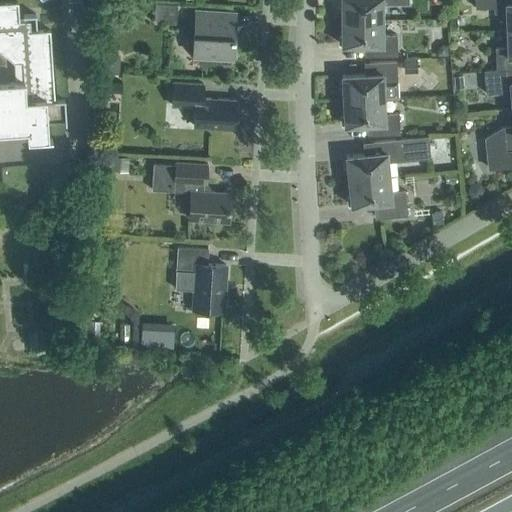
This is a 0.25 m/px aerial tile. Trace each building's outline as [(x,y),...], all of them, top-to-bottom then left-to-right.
[(408,0),(341,0),(341,19),(382,19),(382,4),(409,4),(408,0)] [(511,28),(511,0),(474,0),(475,8),(494,8),(494,14),(507,13),(507,29),(511,28)] [(177,24),(178,5),(160,4),(159,23),(177,24)] [(0,137),(20,136),(20,146),(45,145),(45,143),(41,143),(41,126),(58,125),(58,129),(60,129),(58,104),(49,104),(45,34),(32,35),(31,18),(15,19),(14,6),(0,6),(0,137)] [(233,57),(235,25),(229,24),(230,11),(195,9),(192,54),(193,54),(204,67),(217,56),(233,57)] [(382,34),(382,19),(341,19),(341,44),(369,44),(369,55),(397,55),(396,34),(382,34)] [(449,30),(457,30),(457,20),(449,20),(449,30)] [(511,28),(507,29),(508,49),(496,50),(496,69),(511,67),(511,28)] [(441,46),(438,50),(438,56),(449,56),(448,46),(441,46)] [(121,53),(102,52),(101,71),(120,72),(121,53)] [(416,59),(403,59),(404,69),(417,69),(416,59)] [(398,97),(396,60),(369,62),(369,73),(341,74),(343,100),(383,97),(398,97)] [(511,107),(511,67),(496,69),(484,70),(486,93),(510,91),(511,108),(511,107)] [(462,74),(452,75),(453,86),(463,85),(462,74)] [(202,97),(203,83),(173,81),(172,105),(195,106),(194,125),(234,128),(236,99),(202,97)] [(400,133),(399,112),(384,113),(383,97),(343,100),(344,125),(372,123),(372,134),(400,133)] [(511,107),(511,108),(511,109),(511,125),(502,126),(504,152),(511,150),(511,107)] [(387,160),(430,155),(428,135),(372,141),(373,152),(346,155),(348,180),(389,175),(387,160)] [(128,156),(112,155),(112,167),(128,168),(128,156)] [(207,163),(175,161),(175,163),(153,162),(151,189),(190,191),(188,218),(228,220),(230,193),(205,191),(207,163)] [(444,173),(445,182),(457,181),(456,173),(444,173)] [(407,214),(405,190),(390,191),(389,175),(348,180),(351,205),(378,202),(380,217),(407,214)] [(431,212),(432,224),(443,222),(441,210),(431,212)] [(208,247),(177,246),(175,287),(194,288),(193,308),(223,310),(226,264),(207,263),(208,247)] [(101,320),(91,320),(90,340),(100,340),(101,320)] [(151,345),(152,321),(141,321),(140,344),(151,345)] [(119,323),(119,341),(129,341),(129,323),(119,323)] [(43,330),(28,330),(28,331),(28,333),(29,352),(31,351),(44,351),(43,330)]
